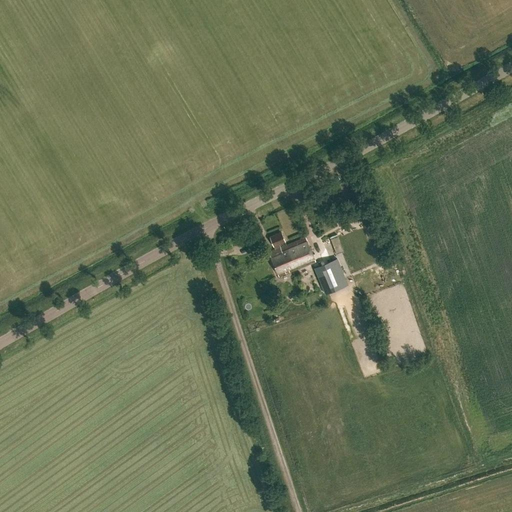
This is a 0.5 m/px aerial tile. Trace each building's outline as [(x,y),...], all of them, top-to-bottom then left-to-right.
[(355,211),(340,217),(343,224),(358,218),(355,211)] [(274,249),(268,252),(278,277),(314,262),(305,238),(287,246),(282,232),(270,237),(274,249)] [(249,241),(246,234),(240,236),(243,243),(249,241)] [(343,251),(340,244),(333,246),(336,254),(343,251)] [(325,294),(348,284),(337,258),(314,268),(325,294)]
